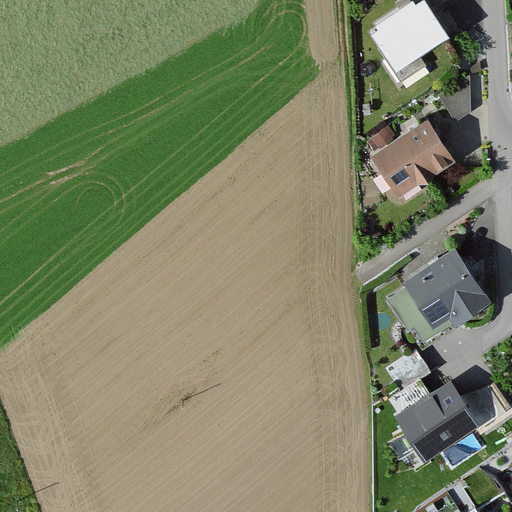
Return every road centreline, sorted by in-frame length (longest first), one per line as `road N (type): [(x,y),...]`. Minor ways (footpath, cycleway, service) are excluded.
road 1 (residential): [(506,173),(496,0)]
road 2 (residential): [(506,173),(364,269)]
road 3 (residential): [(511,317),(506,173)]
